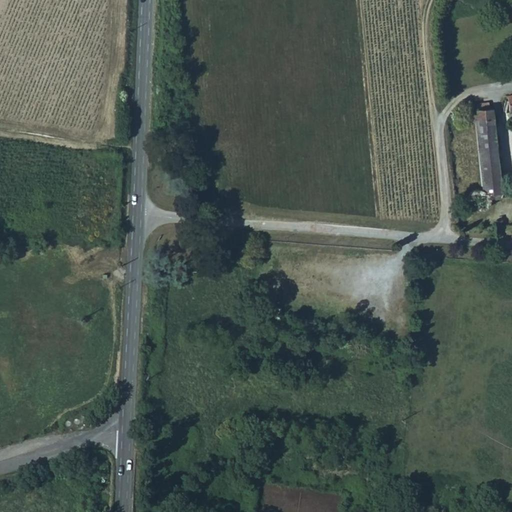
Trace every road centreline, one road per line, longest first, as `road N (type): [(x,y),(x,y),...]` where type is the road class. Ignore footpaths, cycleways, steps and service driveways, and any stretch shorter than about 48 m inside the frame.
road 1 (unclassified): [(136,214),(448,241)]
road 2 (secondary): [(136,214),(147,0)]
road 3 (residential): [(426,43),(448,241)]
road 4 (track): [(140,148),(0,126)]
road 5 (unclassified): [(0,465),(124,432)]
